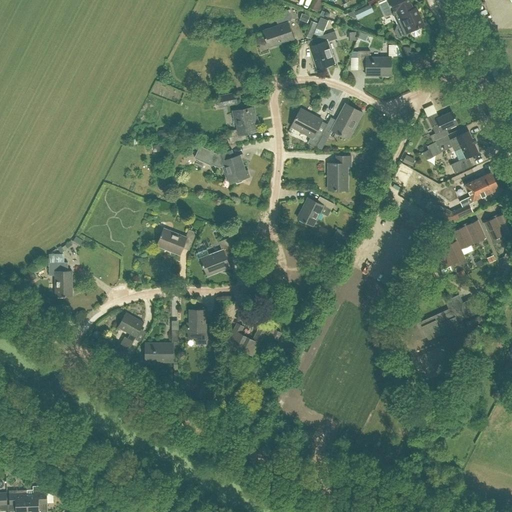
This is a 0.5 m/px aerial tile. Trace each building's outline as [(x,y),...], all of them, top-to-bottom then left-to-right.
[(318,12),(324,0),(314,0),(310,7),(318,12)] [(420,31),(418,27),(423,25),(416,7),(409,10),(407,5),(411,4),(408,0),(389,0),(394,11),(397,10),(399,15),(398,15),(403,25),(396,29),(395,30),(397,35),(399,36),(410,31),(412,34),(413,36),(415,36),(420,34),(420,33),(420,31)] [(359,9),(358,10),(361,16),(362,16),(367,14),(364,7),(359,9)] [(286,17),(276,20),(278,25),(263,31),(265,37),(265,39),(266,39),(268,47),(294,38),(288,22),(294,20),(290,9),(284,11),(286,17)] [(337,38),(335,31),(311,39),(313,45),(310,46),(317,69),(334,63),(327,42),(337,38)] [(410,47),(404,47),(403,52),(407,52),(407,62),(416,63),(417,53),(416,53),(416,52),(410,52),(410,47)] [(352,51),(346,66),(358,66),(358,70),(366,70),(366,75),(391,75),(390,57),(370,57),(370,51),(358,51),(352,51)] [(220,107),(238,104),(236,92),(217,96),(220,107)] [(345,103),(336,120),(331,117),(315,146),(316,146),(322,135),(327,138),(332,130),(348,139),(362,112),(345,103)] [(255,120),(253,107),(245,108),(246,110),(236,112),(239,129),(227,131),(230,142),(247,139),(245,133),(256,131),(254,120),(255,120)] [(331,117),(326,125),(321,122),(322,120),(300,108),(291,126),(311,136),(308,142),(315,146),(331,117)] [(428,117),(435,134),(457,123),(452,112),(438,118),(436,113),(428,117)] [(472,138),(468,131),(449,140),(454,151),(461,148),(465,158),(450,164),(454,174),(472,165),(468,157),(478,152),(474,144),(476,143),(474,137),(472,138)] [(427,146),(432,157),(441,152),(436,141),(427,146)] [(212,163),(219,166),(221,165),(221,166),(224,165),(230,183),(250,177),(248,170),(244,171),(239,154),(234,156),(232,149),(218,154),(200,146),(196,157),(212,164),(212,163)] [(351,166),(351,156),(336,156),(336,163),(328,163),(328,190),(347,190),(347,166),(351,166)] [(414,160),(405,156),(403,161),(412,166),(414,160)] [(410,185),(413,173),(405,171),(402,182),(410,185)] [(470,196),(459,201),(462,207),(474,201),(473,200),(498,189),(490,172),(464,184),(470,196)] [(331,209),(334,204),(320,196),(317,202),(308,197),(297,218),(312,226),(323,205),(331,209)] [(452,222),(461,218),(457,209),(452,211),(445,207),(440,216),(452,222)] [(413,228),(418,226),(413,216),(408,218),(405,211),(399,214),(400,215),(404,224),(413,228)] [(499,215),(497,214),(495,215),(504,235),(511,230),(511,218),(508,211),(499,215)] [(495,215),(493,216),(492,218),(483,223),(493,244),(501,241),(501,239),(500,236),(504,235),(495,215)] [(469,224),(467,223),(465,224),(473,243),(486,237),(478,219),(469,224)] [(465,224),(462,225),(462,227),(453,231),(457,240),(461,249),(473,243),(465,224)] [(189,250),(196,232),(188,229),(185,237),(163,228),(157,245),(180,254),(182,247),(189,250)] [(341,232),(335,242),(344,247),(349,236),(341,232)] [(226,259),(233,256),(226,239),(219,242),(222,250),(209,255),(206,248),(195,253),(198,260),(201,259),(203,264),(202,264),(203,266),(204,266),(207,275),(229,266),(226,259)] [(457,240),(451,243),(448,244),(446,243),(444,244),(453,264),(456,262),(457,264),(459,265),(467,262),(461,249),(457,240)] [(429,251),(427,252),(428,253),(430,258),(433,258),(434,258),(440,269),(453,264),(444,244),(442,245),(441,248),(432,252),(429,251)] [(48,262),(49,273),(49,275),(55,275),(55,295),(52,295),(52,296),(62,296),(65,296),(72,296),(72,287),(71,287),(71,282),(72,282),(71,271),(67,271),(67,262),(48,262)] [(459,265),(453,267),(456,275),(462,273),(459,265)] [(24,286),(37,278),(31,269),(18,277),(24,286)] [(466,312),(477,307),(472,297),(457,304),(453,296),(444,300),(448,308),(416,323),(416,322),(402,329),(408,343),(417,339),(418,340),(426,336),(428,339),(436,335),(437,337),(446,333),(447,336),(456,332),(456,333),(466,329),(459,314),(466,311),(466,312)] [(503,300),(498,309),(505,313),(510,303),(503,300)] [(212,324),(204,324),(204,309),(189,309),(189,323),(187,323),(187,332),(188,332),(188,338),(202,338),(202,339),(212,339),(212,324)] [(130,334),(127,338),(124,336),(115,352),(124,357),(144,322),(126,312),(117,327),(130,334)] [(252,356),(265,333),(258,329),(252,340),(240,333),(243,327),(236,323),(226,343),(252,356)] [(281,333),(275,329),(271,336),(277,339),(281,333)] [(146,361),(146,363),(161,363),(161,361),(172,361),(172,355),(179,355),(179,330),(172,330),(172,343),(146,343),(146,359),(146,361)] [(195,397),(206,403),(214,388),(202,382),(195,397)] [(425,417),(413,412),(405,428),(417,434),(425,417)] [(239,426),(241,420),(236,418),(236,419),(228,415),(225,420),(233,424),(239,426)] [(46,485),(43,485),(33,486),(33,491),(33,489),(27,490),(27,511),(39,511),(39,507),(47,507),(47,491),(46,485)] [(10,508),(16,508),(15,511),(27,511),(27,490),(9,490),(10,508)]
